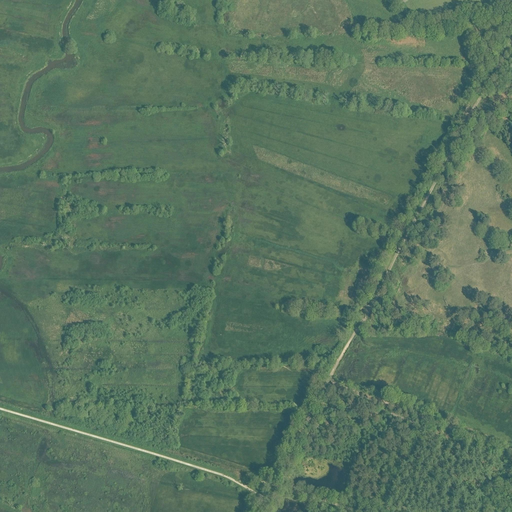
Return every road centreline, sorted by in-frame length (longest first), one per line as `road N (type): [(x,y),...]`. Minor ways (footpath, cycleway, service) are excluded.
road 1 (track): [(404,240),(299,444)]
road 2 (track): [(511,40),(404,240)]
